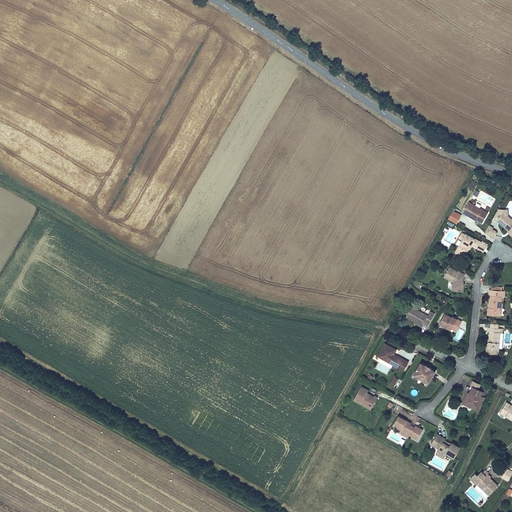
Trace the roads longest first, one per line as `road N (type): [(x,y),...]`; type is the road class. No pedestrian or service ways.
road 1 (track): [(394,333),(268,307),(140,260),(0,179)]
road 2 (tertiary): [(217,0),(410,128),(511,171)]
road 3 (residential): [(511,256),(495,254),(478,275),(463,367)]
